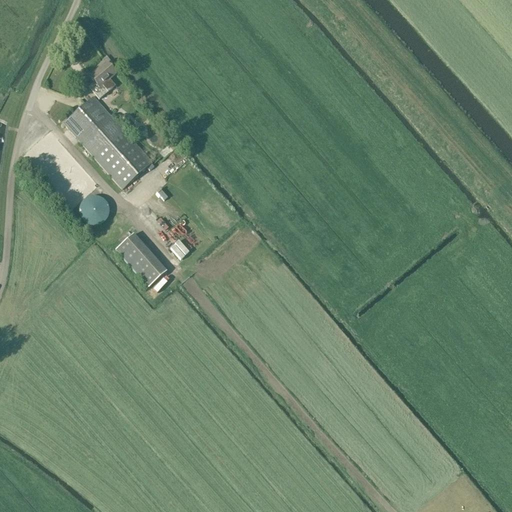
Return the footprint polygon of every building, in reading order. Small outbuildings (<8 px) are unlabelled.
[(99,101),(115,87),(109,80),(115,75),(106,64),(89,78),(94,83),(88,88),(99,101)] [(40,101),(49,107),(53,102),(44,96),(40,101)] [(152,165),(93,98),(63,124),(93,158),(122,191),(152,165)] [(46,166),(47,166),(51,145),(38,142),(36,151),(38,152),(36,164),(41,165),(40,171),(45,172),(46,166)] [(173,150),(161,162),(166,167),(178,155),(173,150)] [(173,162),(166,166),(169,172),(176,168),(173,162)] [(105,226),(104,206),(84,208),(86,227),(105,226)] [(175,260),(183,253),(165,232),(157,239),(175,260)] [(166,273),(133,235),(114,251),(148,289),(166,273)]
